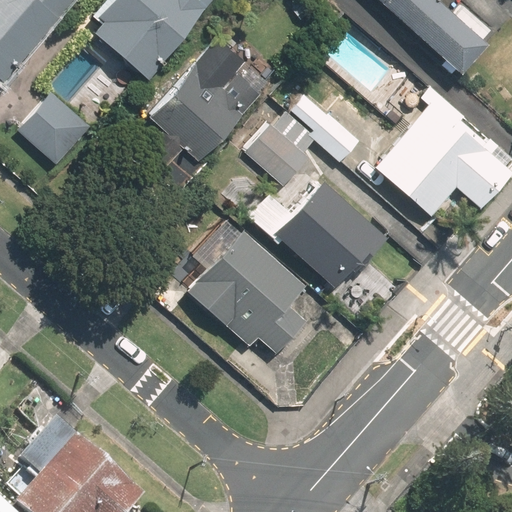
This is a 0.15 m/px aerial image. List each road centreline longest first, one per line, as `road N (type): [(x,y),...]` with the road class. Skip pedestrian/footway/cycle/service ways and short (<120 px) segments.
road 1 (residential): [(0,252),(293,510)]
road 2 (secondary): [(293,510),(511,259)]
